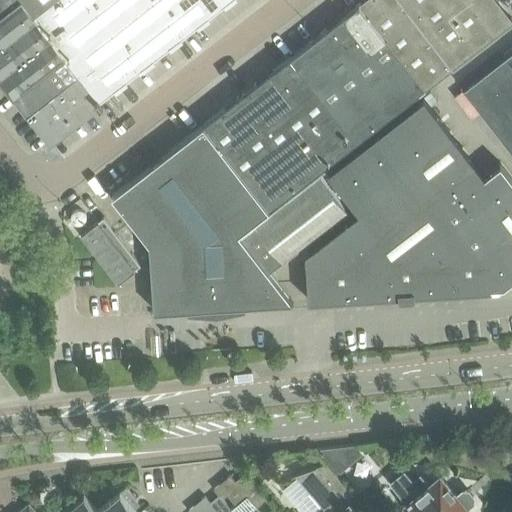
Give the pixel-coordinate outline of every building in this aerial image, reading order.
[(0,0),(0,78),(11,92),(63,51),(101,98),(225,1),(224,1),(225,0),(0,0)] [(360,0),(358,3),(424,88),(425,88),(511,20),(511,18),(497,0),(360,0)] [(358,3),(325,29),(390,113),(424,88),(358,3)] [(325,29),(255,83),(321,167),(390,113),(325,29)] [(511,50),(464,88),(511,151),(511,150),(511,50)] [(63,51),(11,92),(50,142),(103,101),(101,98),(63,51)] [(255,83),(203,124),(268,207),(321,167),(255,83)] [(471,287),(500,286),(511,276),(511,177),(499,161),(483,173),(424,96),(326,170),(356,209),(301,250),(304,298),(394,293),(394,291),(410,290),(410,292),(471,289),(471,287)] [(174,147),(111,195),(128,217),(146,240),(149,280),(150,294),(151,309),(290,300),(290,299),(267,269),(241,233),(238,230),(256,217),(268,207),(203,124),(174,147)] [(262,217),(255,223),(282,258),(335,217),(347,208),(320,173),(262,217)] [(117,281),(139,264),(102,216),(80,233),(117,281)] [(33,281),(44,273),(18,240),(7,248),(33,281)] [(354,444),(315,449),(327,462),(333,470),(336,473),(339,470),(340,472),(362,453),(355,444),(354,444)] [(336,473),(333,470),(327,462),(296,473),(295,474),(322,506),(315,511),(353,511),(351,508),(339,494),(347,487),(336,473)] [(405,471),(391,482),(407,502),(405,504),(411,511),(464,511),(469,509),(466,506),(472,501),(473,495),(468,489),(462,488),(456,493),(440,474),(428,483),(420,474),(412,480),(405,471)] [(255,506),(265,498),(243,472),(235,479),(234,480),(247,495),(246,496),(255,506)] [(230,473),(218,484),(223,490),(236,505),(246,496),(247,495),(234,480),(235,479),(230,473)] [(97,510),(95,511),(96,511),(136,511),(130,504),(136,499),(125,487),(97,510)] [(83,494),(62,511),(96,511),(95,511),(97,510),(83,494)] [(233,511),(231,509),(218,494),(209,501),(204,495),(202,496),(216,511),(233,511)] [(216,511),(202,496),(192,505),(197,511),(216,511)] [(36,511),(29,503),(17,511),(36,511)]
